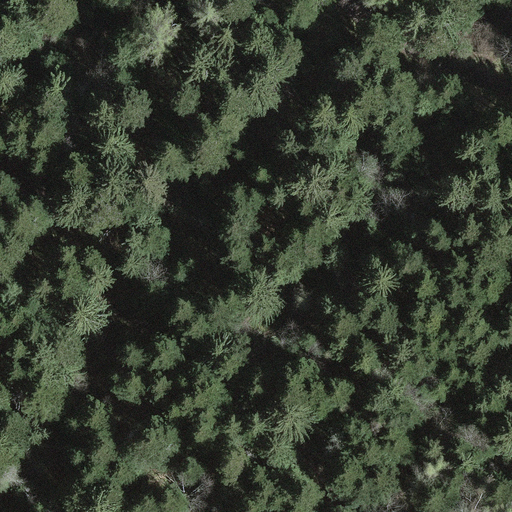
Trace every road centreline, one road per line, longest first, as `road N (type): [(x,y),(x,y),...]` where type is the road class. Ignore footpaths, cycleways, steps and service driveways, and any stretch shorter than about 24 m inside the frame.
road 1 (track): [(351,511),(0,164)]
road 2 (track): [(346,0),(511,88)]
